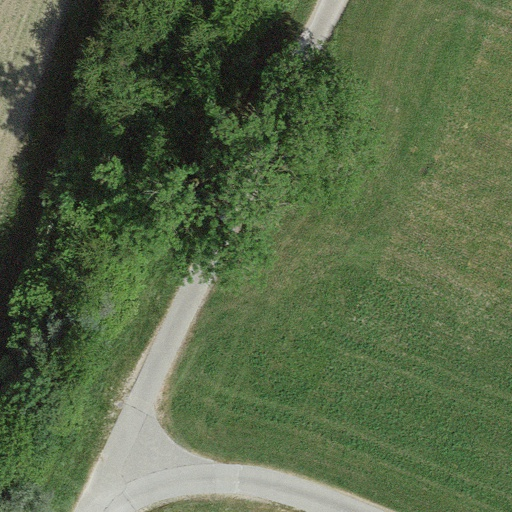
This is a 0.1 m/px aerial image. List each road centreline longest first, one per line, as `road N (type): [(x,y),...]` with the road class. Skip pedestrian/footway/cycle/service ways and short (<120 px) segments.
road 1 (track): [(88,511),(331,0)]
road 2 (track): [(115,452),(348,511)]
